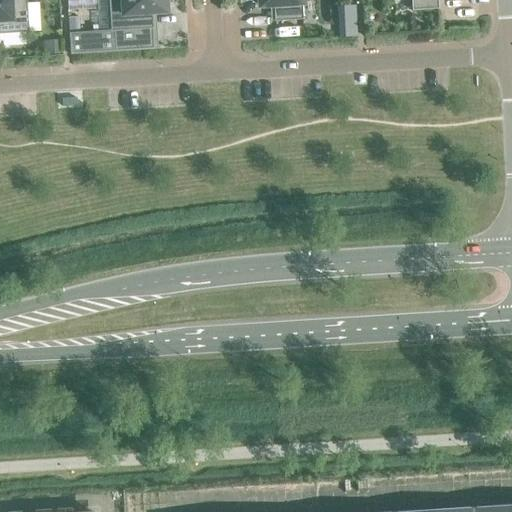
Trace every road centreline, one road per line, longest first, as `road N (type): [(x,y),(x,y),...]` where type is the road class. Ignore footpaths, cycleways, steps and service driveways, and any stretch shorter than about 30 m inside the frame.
road 1 (secondary): [(511,256),(175,279),(0,318)]
road 2 (secondary): [(0,360),(511,319)]
road 3 (residential): [(215,73),(509,54)]
road 4 (residential): [(0,85),(215,73)]
